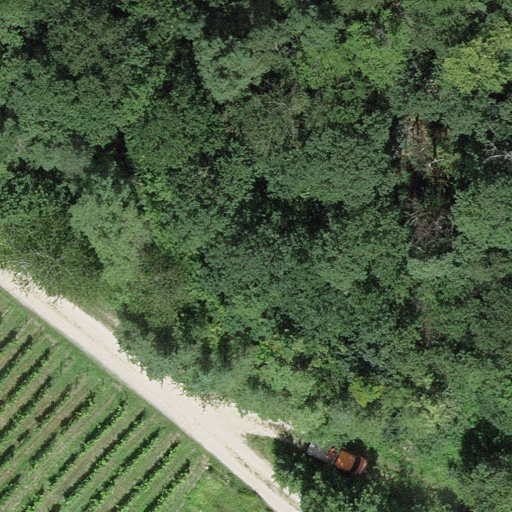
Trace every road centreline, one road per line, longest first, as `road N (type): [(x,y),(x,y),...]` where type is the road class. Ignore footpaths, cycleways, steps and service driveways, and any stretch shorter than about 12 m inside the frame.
road 1 (track): [(0,270),(120,368),(208,416),(301,511)]
road 2 (track): [(208,416),(435,480),(511,482)]
